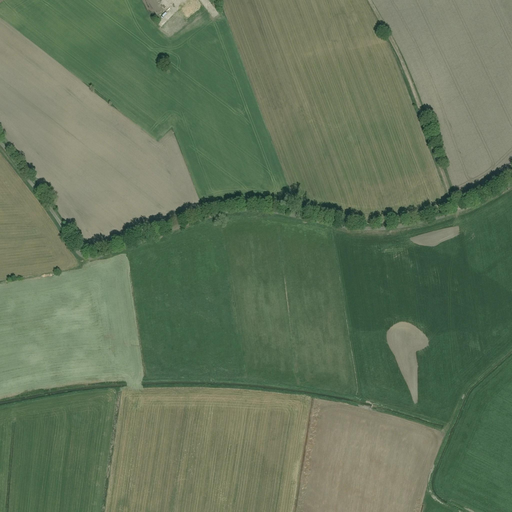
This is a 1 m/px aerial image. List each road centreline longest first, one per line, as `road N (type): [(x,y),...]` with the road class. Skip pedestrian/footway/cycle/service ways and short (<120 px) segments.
road 1 (unclassified): [(0,141),(74,248),(89,257),(243,209),(371,229),(406,225),(487,198),(511,180)]
road 2 (track): [(367,0),(396,51),(456,211)]
